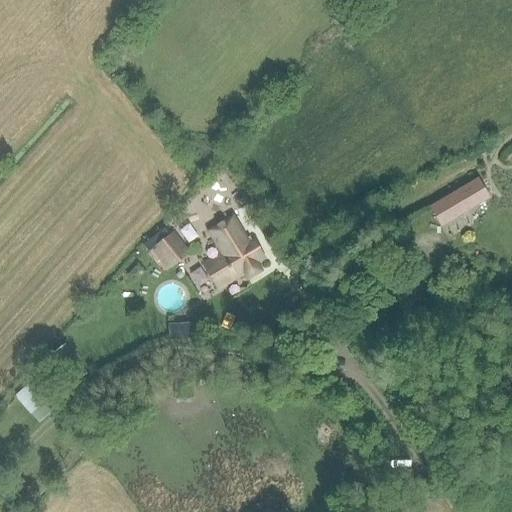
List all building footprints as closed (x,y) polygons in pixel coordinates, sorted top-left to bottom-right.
[(486,195),(477,179),(437,202),(449,222),(467,211),(465,208),(486,195)] [(246,199),(240,193),(238,193),(233,199),(233,201),(238,207),(241,207),(246,201),(246,199)] [(248,245),(232,217),(208,232),(221,254),(203,264),(218,289),(239,276),(240,277),(244,274),(247,280),(261,271),(254,260),(260,256),(252,243),(248,245)] [(187,253),(172,235),(152,249),(167,268),(187,253)] [(175,338),(198,338),(198,321),(175,321),(175,338)] [(44,360),(65,389),(85,374),(64,345),(44,360)] [(41,423),(61,410),(41,379),(21,392),(41,423)]
